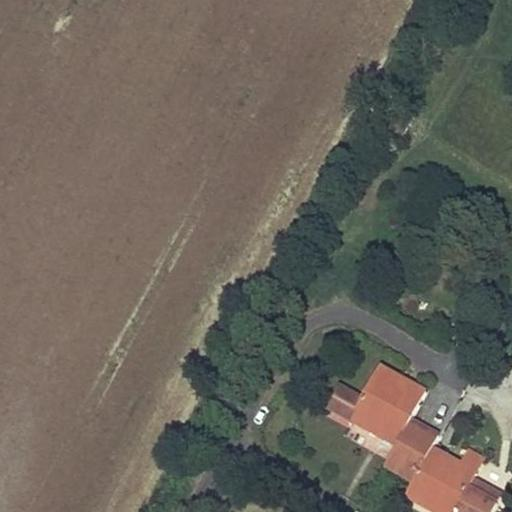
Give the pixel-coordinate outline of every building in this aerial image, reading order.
[(416,116),(399,106),(387,129),(404,138),(416,116)] [(387,468),(402,477),(427,430),(412,422),(427,394),(382,369),(364,402),(340,389),(329,409),(380,437),(383,430),(402,441),(398,447),(387,468)] [(402,441),(383,430),(380,437),(398,447),(402,441)] [(441,437),(427,430),(402,477),(415,483),(412,490),(432,502),(428,510),(432,511),(494,511),(498,505),(487,500),(491,492),(474,483),(485,461),(470,453),(462,466),(434,451),(441,437)] [(432,502),(412,490),(407,498),(428,510),(432,502)] [(502,497),(491,492),(487,500),(498,505),(502,497)]
